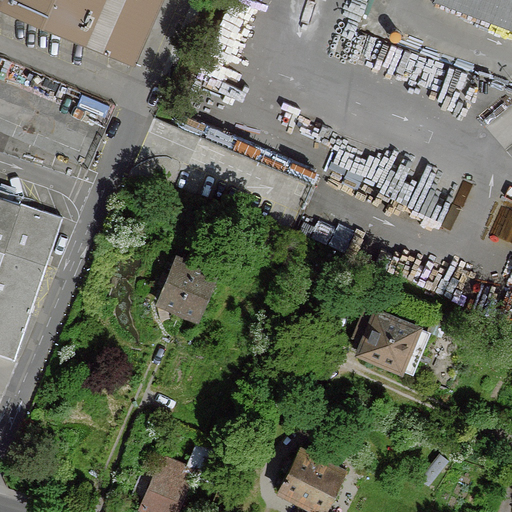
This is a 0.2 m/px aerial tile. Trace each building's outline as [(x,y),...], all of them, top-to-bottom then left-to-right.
[(162,0),(0,0),(0,6),(135,65),(162,0)] [(511,0),(436,0),(511,27),(511,0)] [(64,216),(0,194),(0,353),(17,359),(64,216)] [(219,274),(179,257),(161,302),(200,319),(219,274)] [(342,272),(317,262),(311,277),(351,293),(356,282),(340,276),(342,272)] [(418,327),(378,311),(362,351),(401,366),(418,327)] [(430,332),(418,327),(401,366),(415,371),(430,332)] [(311,366),(282,357),(274,379),(304,389),(311,366)] [(202,440),(190,468),(195,470),(194,474),(222,485),(235,454),(202,440)] [(324,511),(347,468),(303,445),(280,490),(323,511),(324,511)] [(190,468),(164,456),(157,472),(146,499),(143,507),(154,511),(178,511),(194,474),(195,470),(190,468)] [(146,499),(157,472),(145,467),(134,494),(146,499)]
